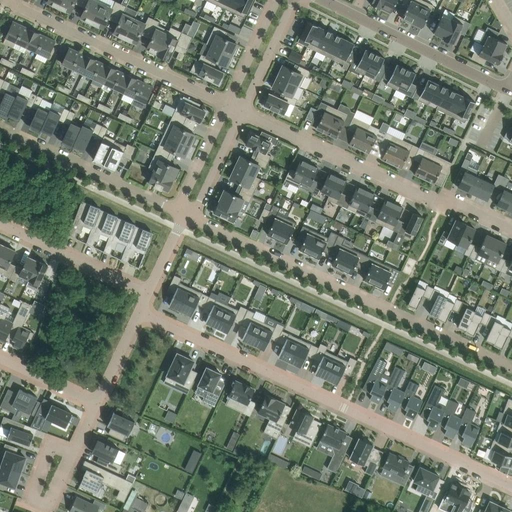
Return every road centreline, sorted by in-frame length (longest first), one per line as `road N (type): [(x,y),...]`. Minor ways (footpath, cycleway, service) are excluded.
road 1 (residential): [(511,486),(140,313)]
road 2 (residential): [(511,368),(192,219)]
road 3 (residential): [(511,229),(243,112)]
road 4 (residential): [(228,105),(11,0)]
road 5 (unclassified): [(508,89),(320,0)]
road 6 (residential): [(178,212),(0,128)]
road 7 (residential): [(149,294),(0,224)]
road 8 (residential): [(73,452),(48,508),(31,502),(52,445)]
road 9 (residential): [(243,112),(296,0)]
